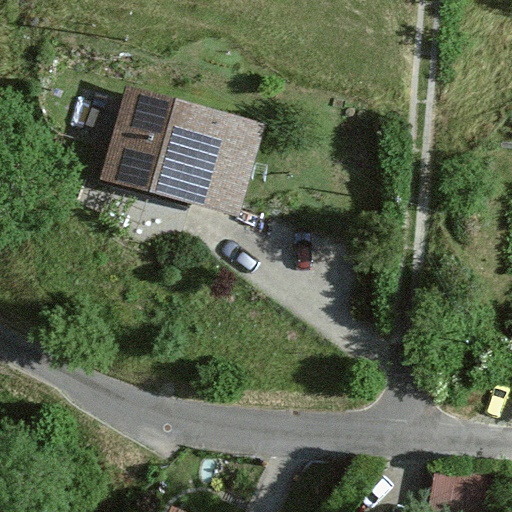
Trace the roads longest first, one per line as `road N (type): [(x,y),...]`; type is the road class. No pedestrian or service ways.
road 1 (unclassified): [(0,336),(132,400),(266,437),(511,443)]
road 2 (track): [(434,0),(404,374)]
